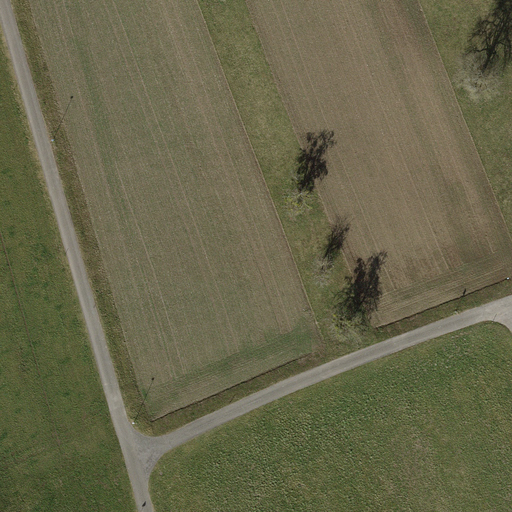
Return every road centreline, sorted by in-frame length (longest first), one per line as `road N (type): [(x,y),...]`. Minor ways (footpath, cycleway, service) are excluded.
road 1 (residential): [(131,458),(0,1)]
road 2 (residential): [(131,458),(317,374),(511,303)]
